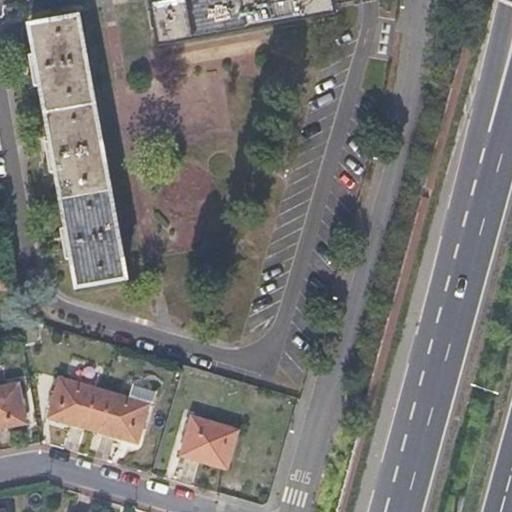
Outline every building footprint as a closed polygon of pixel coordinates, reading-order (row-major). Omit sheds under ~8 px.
[(333,12),(332,5),(331,0),(170,0),(152,3),(160,44),(333,12)] [(124,279),(77,17),(29,25),(34,54),(27,55),(33,87),(41,86),(50,141),(44,142),(49,173),(56,172),(66,228),(60,230),(65,260),(72,259),(77,289),(124,279)] [(135,442),(147,402),(59,377),(47,416),(135,442)] [(0,385),(0,424),(24,420),(17,382),(0,385)] [(180,455),(224,468),(235,429),(235,428),(192,415),(180,455)]
